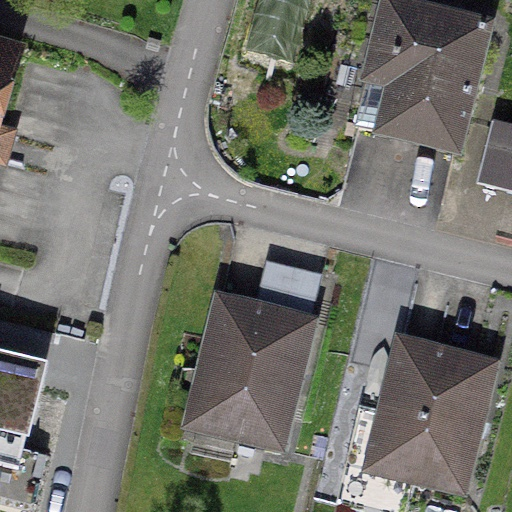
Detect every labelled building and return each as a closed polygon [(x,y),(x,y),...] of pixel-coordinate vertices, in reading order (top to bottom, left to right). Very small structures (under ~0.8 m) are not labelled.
[(383,5),(352,131),(454,157),(485,30),(383,5)] [(0,94),(10,61),(0,58),(0,94)] [(511,135),(491,130),(485,149),(511,156),(511,135)] [(277,452),(308,328),(216,306),(199,376),(217,380),(203,434),(277,452)] [(458,495),(488,372),(397,349),(380,420),(400,425),(387,478),(458,495)] [(0,446),(22,451),(38,377),(0,368),(0,446)]
